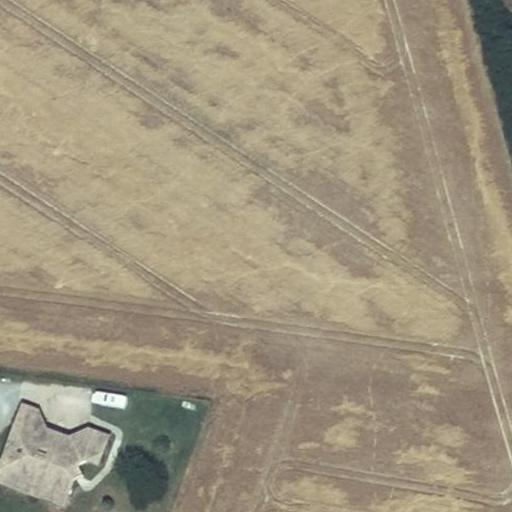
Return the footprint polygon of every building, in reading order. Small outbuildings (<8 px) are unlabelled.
[(41,410),(25,403),(20,416),(46,425),(41,410)] [(46,425),(20,416),(14,435),(18,443),(15,450),(6,452),(3,464),(30,474),(36,489),(47,482),(76,492),(81,479),(78,472),(89,467),(97,463),(106,465),(117,436),(96,429),(77,436),(67,441),(50,434),(46,425)] [(77,436),(46,425),(50,434),(67,441),(77,436)] [(30,474),(3,464),(0,471),(0,476),(25,487),(30,474)] [(89,467),(78,472),(81,479),(93,474),(89,467)] [(76,492),(47,482),(43,492),(72,502),(76,492)]
